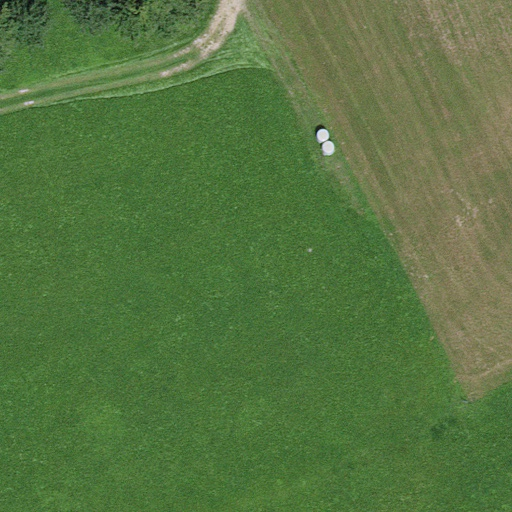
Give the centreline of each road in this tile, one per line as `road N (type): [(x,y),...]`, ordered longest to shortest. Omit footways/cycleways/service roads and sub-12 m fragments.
road 1 (track): [(380,262),(249,0)]
road 2 (track): [(0,114),(149,66),(213,24),(218,0)]
